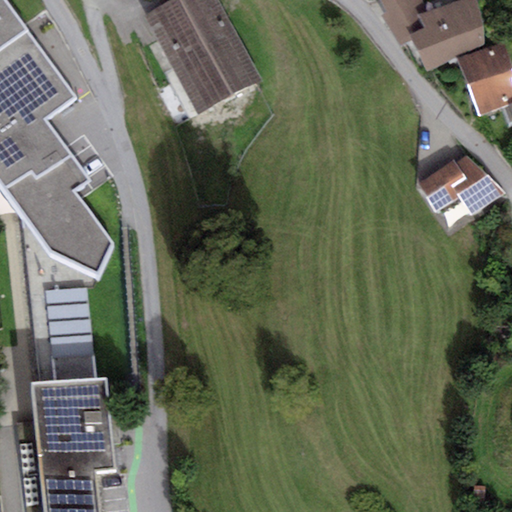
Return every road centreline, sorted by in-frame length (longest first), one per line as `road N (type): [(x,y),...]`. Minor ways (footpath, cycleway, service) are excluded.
road 1 (residential): [(158,511),(151,290),(135,175),(52,0)]
road 2 (residential): [(511,188),(344,0)]
